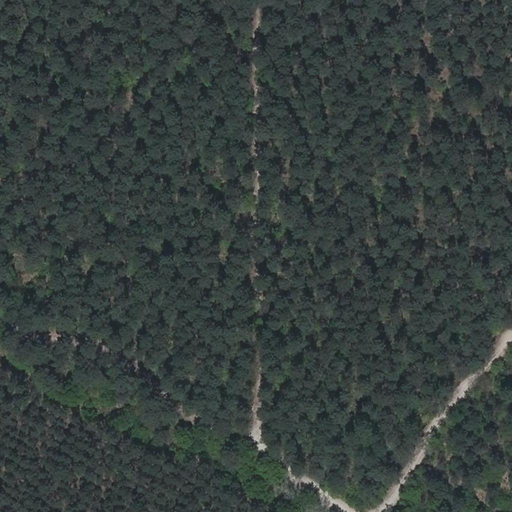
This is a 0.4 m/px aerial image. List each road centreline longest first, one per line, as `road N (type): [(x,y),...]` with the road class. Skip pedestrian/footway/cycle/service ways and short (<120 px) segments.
road 1 (track): [(354,511),(261,442),(258,0)]
road 2 (track): [(261,442),(196,420),(145,369),(104,346),(38,334),(0,317)]
road 3 (track): [(511,340),(453,404),(378,511)]
